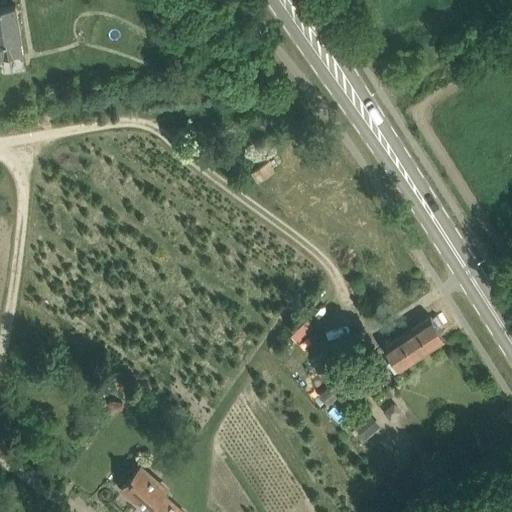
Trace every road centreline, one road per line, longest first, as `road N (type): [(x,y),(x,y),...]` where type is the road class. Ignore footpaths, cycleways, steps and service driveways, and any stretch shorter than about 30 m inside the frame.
road 1 (primary): [(511,355),(282,0)]
road 2 (unclassified): [(0,139),(127,118),(166,132),(317,251),(345,295)]
